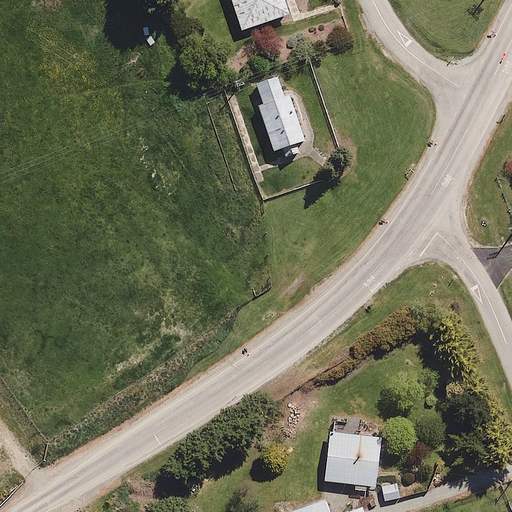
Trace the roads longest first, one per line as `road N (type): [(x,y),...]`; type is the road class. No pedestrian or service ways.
road 1 (tertiary): [(417,218),(377,267),(296,339),(28,511)]
road 2 (residential): [(417,218),(470,270),(511,355)]
road 3 (residential): [(481,98),(407,50),(373,0)]
road 4 (tertiary): [(481,98),(417,218)]
